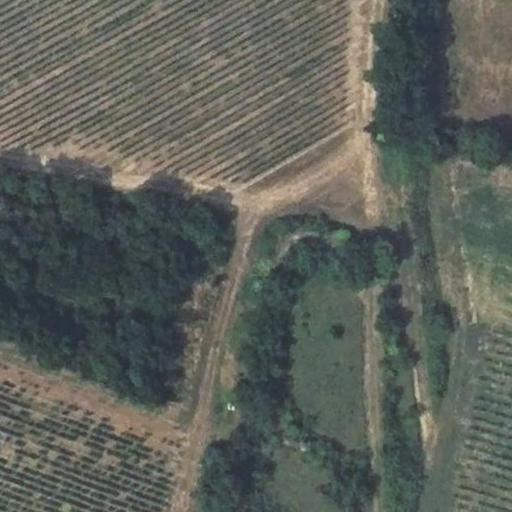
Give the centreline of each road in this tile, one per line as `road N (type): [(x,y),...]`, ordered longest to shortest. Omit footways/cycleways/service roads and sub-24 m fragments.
road 1 (track): [(376,0),(364,107),(369,176),(255,204),(0,164)]
road 2 (track): [(378,511),(369,176)]
road 3 (track): [(255,204),(177,511)]
